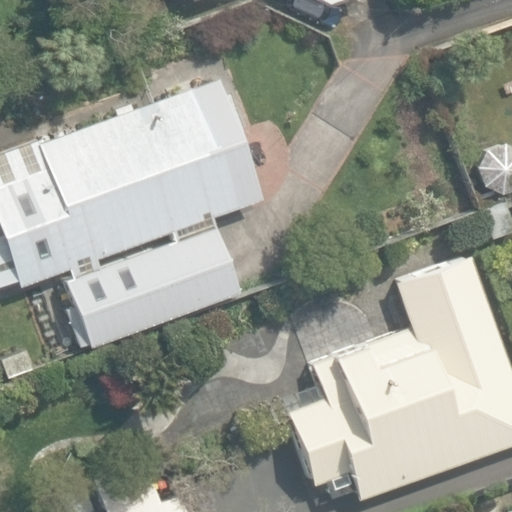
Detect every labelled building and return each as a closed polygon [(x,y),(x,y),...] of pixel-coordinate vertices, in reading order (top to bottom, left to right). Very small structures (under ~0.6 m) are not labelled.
[(0,153),(0,285),(161,228),(168,247),(203,234),(197,217),(254,197),(219,99),(199,107),(191,85),(0,153)] [(511,150),(509,148),(506,147),(504,146),(501,145),(499,145),(496,145),(493,145),(491,145),(488,146),(486,147),(483,148),(481,150),(479,151),(477,153),(475,155),(474,157),(473,160),(472,162),(471,165),(471,167),(471,170),(471,173),(471,175),(472,178),(473,180),(474,183),(476,185),(477,187),(479,189),(481,191),(483,192),(486,193),(488,194),(491,195),(493,195),(496,195),(499,195),(501,195),(504,194),(506,193),(509,192),(511,191),(511,189),(511,150)] [(159,298),(203,280),(191,250),(147,268),(159,298)] [(341,469),(351,496),(511,438),(511,395),(462,254),(387,280),(403,325),(306,360),(317,393),(279,406),(305,482),(341,469)] [(180,511),(174,493),(155,500),(141,459),(89,476),(100,511),(180,511)]
